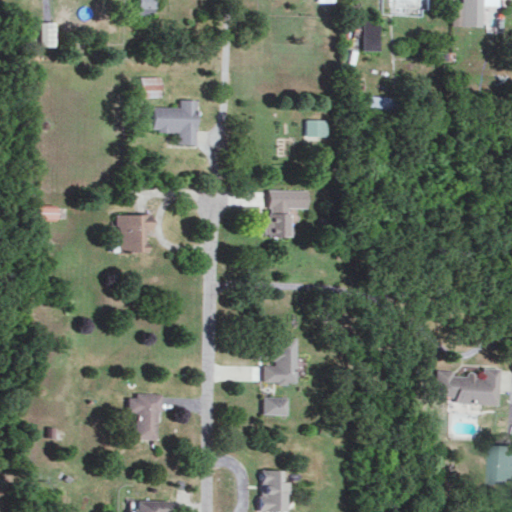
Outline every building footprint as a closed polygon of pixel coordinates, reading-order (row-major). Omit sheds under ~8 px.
[(154,0),(137,0),(136,12),(154,13),(154,0)] [(459,1),(450,0),(449,23),(459,24),(459,1)] [(460,0),(460,24),(480,25),(480,4),(495,4),(495,0),(460,0)] [(360,48),(377,49),(378,19),(361,19),(360,48)] [(39,44),(49,45),(50,21),(39,20),(39,44)] [(159,75),(138,75),(138,95),(159,95),(159,75)] [(395,95),(357,94),(356,113),(394,114),(395,95)] [(194,98),(177,98),(177,105),(149,105),(149,130),(174,130),(174,142),(193,143),(194,98)] [(303,134),(325,134),(325,117),(302,118),(303,134)] [(304,187),(265,188),(266,213),(261,213),(261,234),(285,234),(284,206),(304,206),(304,187)] [(114,250),(140,250),(141,228),(147,228),(147,213),(114,212),(114,250)] [(294,336),(271,335),(270,364),(261,363),(261,380),(293,381),(294,336)] [(496,403),(498,366),(481,365),(480,376),(472,375),(472,373),(450,372),(450,369),(433,368),(432,395),(451,396),(451,401),(496,403)] [(158,394),(124,393),(124,410),(132,410),(132,437),(153,438),(154,409),(158,409),(158,394)] [(285,396),(260,395),(259,413),(284,413),(285,396)] [(511,483),(511,444),(494,443),(493,483),(511,483)] [(279,469),(257,468),(255,509),(279,510),(280,492),(285,492),(286,481),(279,480),(279,469)] [(166,498),(131,497),(130,511),(157,511),(166,511),(166,498)]
